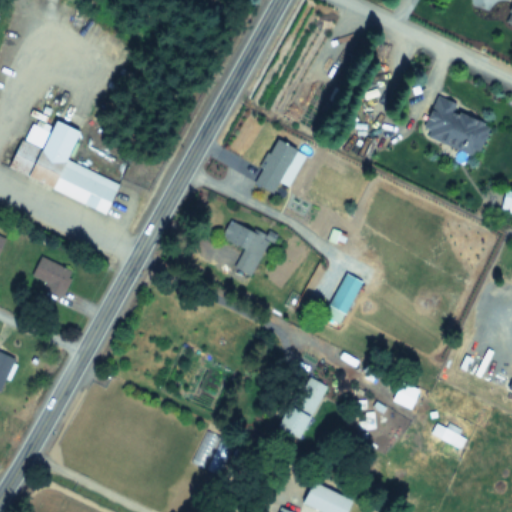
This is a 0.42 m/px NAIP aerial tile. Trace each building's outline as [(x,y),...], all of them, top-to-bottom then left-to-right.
[(474,155),(487,123),(451,109),(453,103),(434,95),(419,132),(474,155)] [(4,168),(103,212),(116,182),(64,159),(76,131),(49,118),(46,125),(35,119),(25,141),(18,138),(4,168)] [(270,192),(276,181),(285,185),(300,154),(271,140),(251,183),(270,192)] [(231,267),(250,275),(266,236),(226,220),(219,238),(239,247),(231,267)] [(29,276),(44,282),(41,290),(59,297),(70,269),(36,256),(29,276)] [(358,280),(340,272),(321,315),(339,323),(358,280)] [(296,438),(323,385),(301,374),(274,427),(296,438)] [(416,389),(397,380),(388,400),(407,409),(416,389)] [(454,450),(465,436),(446,421),(442,427),(435,422),(428,431),(454,450)] [(206,470),(221,437),(203,429),(189,462),(206,470)] [(316,511),(341,511),(347,499),(307,481),(298,504),(316,511)] [(294,511),(296,507),(277,500),(272,511),(294,511)]
